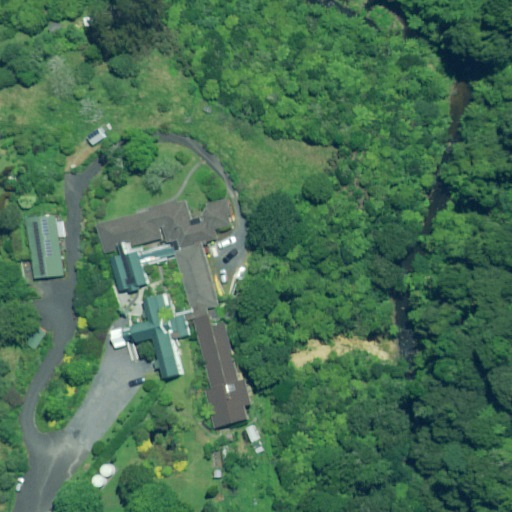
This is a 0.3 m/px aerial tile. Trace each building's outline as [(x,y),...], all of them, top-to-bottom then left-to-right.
[(80,26),(77,17),(64,22),(68,30),(80,26)] [(171,210),(86,232),(94,260),(163,243),(179,318),(207,309),(193,253),(205,249),(206,240),(222,237),(216,208),(188,216),(190,231),(178,235),(171,210)] [(26,217),(31,273),(57,270),(52,215),(26,217)] [(104,266),(114,298),(140,291),(129,258),(104,266)] [(146,344),(158,387),(172,383),(163,346),(179,341),(175,321),(163,324),(158,301),(137,307),(142,328),(127,332),(130,348),(146,344)] [(181,325),(211,435),(241,427),(211,317),(181,325)] [(45,335),(34,327),(23,342),(35,350),(45,335)] [(260,424),(248,430),(260,455),(272,449),(260,424)] [(175,427),(163,430),(169,455),(181,453),(175,427)] [(224,449),(225,469),(218,470),(219,479),(231,478),(230,469),(235,469),(234,449),(224,449)]
